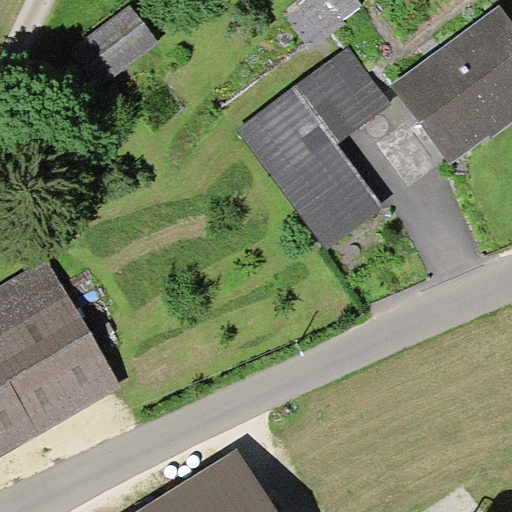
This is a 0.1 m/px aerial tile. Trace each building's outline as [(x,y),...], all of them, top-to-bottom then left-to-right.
[(130,4),(72,44),(100,84),(158,44),(130,4)] [(511,17),(503,5),(393,83),(450,163),(511,118),(511,17)] [(348,46),(238,129),(327,249),(384,205),(338,142),(391,103),(348,46)] [(93,96),(75,72),(37,100),(55,124),(93,96)] [(0,455),(122,385),(47,257),(0,284),(0,455)] [(274,511),(235,452),(135,511),(274,511)]
